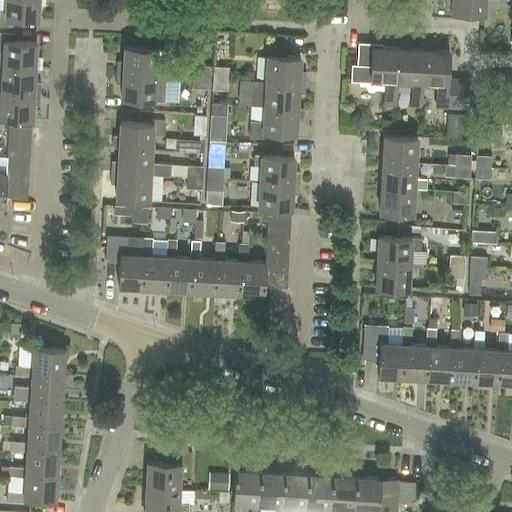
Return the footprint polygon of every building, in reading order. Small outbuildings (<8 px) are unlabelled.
[(45,5),(45,0),(5,0),(5,10),(0,9),(0,25),(15,27),(15,19),(38,20),(38,5),(45,5)] [(485,14),(485,0),(452,0),(452,13),(485,14)] [(35,69),(35,70),(41,71),(42,58),(35,57),(36,43),(14,42),(14,34),(0,32),(0,51),(3,52),(2,67),(35,69)] [(117,61),(117,73),(156,75),(157,49),(124,47),(124,62),(117,61)] [(396,104),(397,82),(399,49),(375,47),(373,66),(353,65),(352,82),(372,83),(373,81),(387,82),(385,104),(396,104)] [(422,83),(424,50),(399,49),(397,82),(413,83),(411,105),(421,106),(422,83)] [(449,52),(424,50),(422,83),(437,84),(436,107),(468,109),(470,81),(448,80),(449,52)] [(267,55),(266,81),(305,83),(306,72),(299,72),(300,57),(267,55)] [(193,77),(209,77),(210,67),(193,66),(193,77)] [(2,67),(1,93),(40,95),(40,83),(34,83),(35,70),(35,69),(2,67)] [(214,79),(229,79),(230,68),(214,67),(214,79)] [(156,75),(117,73),(116,83),(122,84),(121,98),(164,101),(166,76),(156,75)] [(209,77),(193,77),(192,89),(208,90),(209,77)] [(229,90),(229,79),(214,79),(213,89),(229,90)] [(305,95),(305,83),(266,81),(252,81),(251,106),(265,107),(297,108),(298,94),(305,95)] [(39,105),(40,95),(1,93),(0,101),(0,118),(32,120),(33,105),(39,105)] [(228,104),(212,103),(211,115),(227,116),(228,104)] [(265,107),(264,122),(250,121),(250,138),(265,138),(265,133),(295,135),(296,121),(303,121),(304,108),(297,108),(265,107)] [(448,114),(447,137),(463,138),(464,115),(448,114)] [(119,148),(152,150),(153,134),(165,135),(165,120),(153,120),(153,123),(120,121),(119,136),(113,136),(112,148),(119,148)] [(501,139),(502,126),(480,125),(480,138),(501,139)] [(9,127),(8,139),(31,140),(32,128),(9,127)] [(383,162),(416,164),(417,138),(385,136),(383,162)] [(31,140),(8,139),(7,151),(31,152),(31,140)] [(205,141),(176,140),(176,151),(204,153),(205,141)] [(151,163),(152,150),(119,148),(118,163),(111,162),(111,173),(150,175),(171,176),(171,165),(151,163)] [(31,152),(7,151),(6,162),(30,164),(31,152)] [(260,181),(300,183),(300,172),(293,172),(294,157),(255,155),(255,166),(261,166),(260,181)] [(456,155),(455,166),(471,167),(472,156),(456,155)] [(476,156),(476,167),(492,168),(493,157),(476,156)] [(29,176),(30,164),(6,162),(6,173),(6,174),(29,176)] [(383,162),(382,187),(414,189),(416,164),(383,162)] [(187,177),(203,177),(204,167),(187,166),(187,177)] [(471,167),(455,166),(455,178),(471,178),(471,167)] [(207,178),(224,179),(224,168),(208,167),(207,178)] [(491,180),(492,168),(476,167),(475,179),(491,180)] [(149,201),(150,175),(111,173),(110,183),(116,183),(116,199),(149,201)] [(6,174),(5,186),(28,187),(29,176),(6,174)] [(202,190),(203,177),(187,177),(186,189),(202,190)] [(223,191),(224,179),(207,178),(207,190),(223,191)] [(300,183),(260,181),(259,206),(291,208),(292,194),(299,194),(300,183)] [(28,187),(5,186),(4,198),(28,200),(28,187)] [(413,215),(414,189),(382,187),(380,213),(413,215)] [(470,193),(454,192),(453,204),(469,205),(470,193)] [(149,218),(148,203),(120,205),(120,220),(149,218)] [(268,227),(291,229),(292,217),(268,216),(268,227)] [(488,227),(473,226),(472,238),(487,239),(488,227)] [(291,229),(268,227),(267,239),(291,240),(291,229)] [(118,288),(143,289),(145,255),(142,255),(143,238),(107,235),(106,261),(120,262),(118,288)] [(379,237),(378,263),(410,265),(411,250),(421,251),(422,240),(379,237)] [(145,255),(143,289),(167,290),(169,256),(166,256),(152,255),(153,238),(143,238),(142,255),(145,255)] [(167,290),(191,292),(193,258),(191,258),(176,257),(177,240),(167,239),(166,256),(169,256),(167,290)] [(267,239),(266,251),(290,252),(291,240),(267,239)] [(191,292),(215,293),(217,259),(215,259),(199,258),(200,241),(192,241),(191,258),(193,258),(191,292)] [(217,259),(215,293),(239,295),(241,260),(238,260),(224,259),(224,243),(216,242),(215,259),(217,259)] [(264,288),(266,263),(266,262),(248,261),(249,244),(239,244),(238,260),(241,260),(239,295),(264,296),(264,288)] [(266,262),(266,263),(289,264),(290,252),(266,251),(266,262)] [(451,255),(450,267),(466,268),(466,256),(451,255)] [(470,267),(486,268),(487,257),(471,257),(470,267)] [(265,275),(289,276),(289,264),(266,263),(265,275)] [(410,265),(378,263),(376,287),(409,289),(410,265)] [(466,268),(450,267),(449,278),(465,279),(466,268)] [(486,280),(486,268),(470,267),(469,279),(486,280)] [(289,276),(265,275),(264,288),(288,289),(289,276)] [(404,343),(402,343),(388,342),(388,325),(364,324),(362,357),(379,358),(378,377),(402,378),(404,343)] [(404,343),(402,378),(426,380),(428,345),(425,345),(411,344),(412,327),(403,326),(402,343),(404,343)] [(426,380),(450,381),(452,346),(450,346),(435,345),(436,328),(427,328),(425,345),(428,345),(426,380)] [(452,346),(450,381),(474,383),(476,348),(474,348),(459,347),(460,330),(451,329),(450,346),(452,346)] [(474,383),(498,384),(500,349),(497,349),(483,348),(484,331),(475,331),(474,348),(476,348),(474,383)] [(511,350),(507,350),(508,333),(498,332),(497,349),(500,349),(498,384),(511,385),(511,350)] [(31,372),(62,374),(64,348),(32,347),(31,366),(15,365),(15,375),(31,376),(31,372)] [(29,398),(61,399),(62,374),(31,372),(31,376),(30,392),(14,391),(13,400),(29,401),(29,398)] [(60,425),(61,399),(29,398),(29,401),(28,417),(12,416),(12,425),(28,426),(28,423),(60,425)] [(10,451),(26,452),(27,448),(58,450),(60,425),(28,423),(28,426),(27,442),(11,441),(10,451)] [(25,473),(57,475),(58,450),(27,448),(26,452),(26,467),(9,466),(9,476),(25,477),(25,473)] [(145,488),(180,490),(181,477),(190,477),(191,452),(163,451),(162,464),(146,463),(145,488)] [(260,511),(261,505),(257,505),(259,471),(235,469),(233,504),(251,505),(250,511),(260,511)] [(281,507),(283,472),(259,471),(257,505),(261,505),(276,506),(275,511),(284,511),(284,507),(281,507)] [(307,474),(283,472),(281,507),(284,507),(299,508),(299,511),(307,511),(308,508),(305,508),(307,474)] [(25,473),(25,477),(24,493),(8,492),(8,501),(26,502),(26,499),(55,501),(57,475),(25,473)] [(228,489),(228,475),(214,474),(213,489),(228,489)] [(329,510),(331,475),(307,474),(305,508),(308,508),(323,509),(322,511),(331,511),(332,510),(329,510)] [(353,511),(355,476),(331,475),(329,510),(332,510),(347,511),(346,511),(356,511),(353,511)] [(379,478),(355,476),(353,511),(356,511),(371,511),(370,511),(396,511),(397,502),(412,503),(412,497),(414,498),(415,482),(398,481),(398,479),(379,479),(379,478)] [(188,511),(189,503),(179,503),(180,490),(145,488),(143,511),(188,511)]
